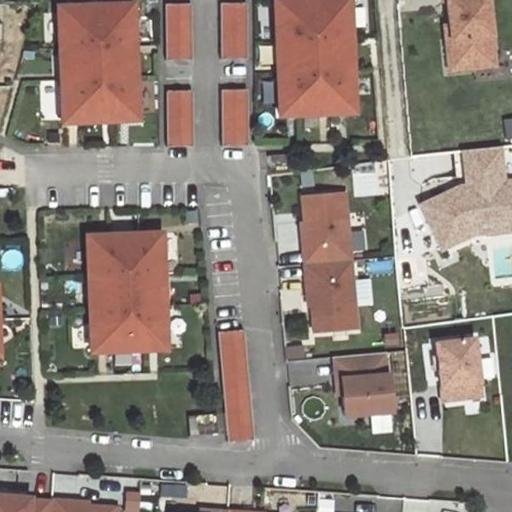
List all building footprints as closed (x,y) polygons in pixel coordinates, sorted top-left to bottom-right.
[(156,11),(155,0),(141,0),(142,11),(156,11)] [(349,0),(274,0),(276,42),(283,42),(285,71),(277,71),(278,115),(303,114),(316,114),(354,112),(352,68),(344,69),(343,40),(351,39),(349,0)] [(493,51),(486,0),(441,0),(441,1),(446,0),(449,25),(451,38),(445,39),(449,70),(475,67),(474,53),(493,51)] [(246,59),(246,2),(219,3),(220,59),(246,59)] [(191,60),(191,3),(164,4),(165,60),(191,60)] [(132,4),(58,6),(60,49),(67,49),(69,79),(60,79),(62,121),(137,119),(135,76),(127,77),(126,47),(134,47),(132,4)] [(351,39),(343,40),(344,69),(352,68),(351,39)] [(283,42),(276,42),(277,71),(285,71),(283,42)] [(135,76),(134,47),(126,47),(127,77),(135,76)] [(67,49),(60,49),(60,79),(69,79),(67,49)] [(494,65),(493,51),(474,53),(475,67),(494,65)] [(247,145),(247,88),(220,89),(221,145),(247,145)] [(192,145),(192,89),(166,89),(166,146),(192,145)] [(316,127),(316,114),(303,114),(303,127),(316,127)] [(511,178),(503,179),(501,148),(461,151),(464,183),(459,183),(459,185),(418,205),(440,251),(471,236),(511,232),(511,178)] [(289,173),(287,154),(267,155),(269,174),(289,173)] [(313,179),(312,170),(300,171),(301,181),(313,179)] [(350,260),(344,192),(301,196),(303,222),(300,222),(304,265),(350,260)] [(196,222),(196,211),(185,211),(186,222),(196,222)] [(88,308),(90,352),(165,349),(164,305),(156,305),(155,276),(163,276),(161,233),(86,235),(87,279),(95,279),(96,307),(88,308)] [(356,329),(350,260),(304,265),(307,307),(311,307),(313,333),(356,329)] [(164,305),(163,276),(155,276),(156,305),(164,305)] [(96,307),(95,279),(87,279),(88,308),(96,307)] [(253,440),(243,329),(217,332),(224,413),(227,438),(227,442),(253,440)] [(480,398),(473,338),(434,343),(436,355),(437,370),(440,402),(480,398)] [(300,346),(284,347),(286,359),(301,357),(300,346)] [(370,413),(390,411),(392,411),(389,374),(386,374),(384,352),(345,356),(347,378),(340,378),(342,394),(344,415),(370,413)] [(347,378),(345,356),(334,357),(336,379),(340,378),(347,378)] [(392,431),(390,411),(370,413),(372,433),(392,431)] [(217,413),(187,416),(189,442),(219,439),(217,413)] [(219,439),(227,438),(224,413),(217,413),(219,439)] [(139,495),(139,494),(127,493),(126,504),(139,505),(139,495)] [(0,511),(50,511),(51,501),(30,499),(30,497),(0,494),(0,511)] [(158,511),(159,497),(139,495),(139,505),(139,509),(158,511)] [(89,502),(51,499),(51,501),(50,511),(116,511),(117,507),(89,505),(89,502)] [(329,511),(330,501),(318,500),(317,511),(329,511)]
